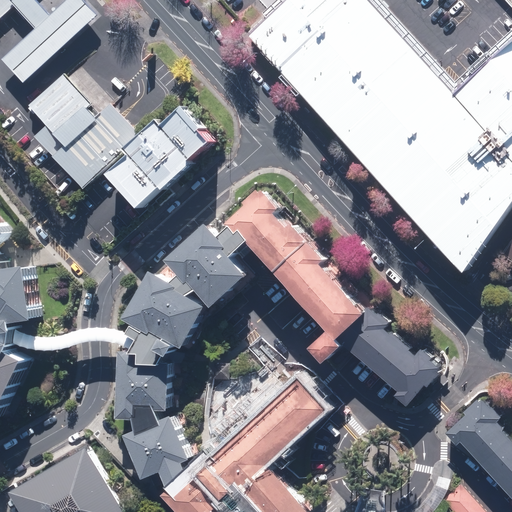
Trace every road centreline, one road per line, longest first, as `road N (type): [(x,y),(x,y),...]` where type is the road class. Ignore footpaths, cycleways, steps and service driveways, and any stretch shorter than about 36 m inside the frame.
road 1 (residential): [(0,467),(87,410),(98,387),(99,320),(112,282),(279,130)]
road 2 (secondary): [(279,130),(407,263),(511,350)]
road 3 (secondary): [(163,0),(279,130)]
